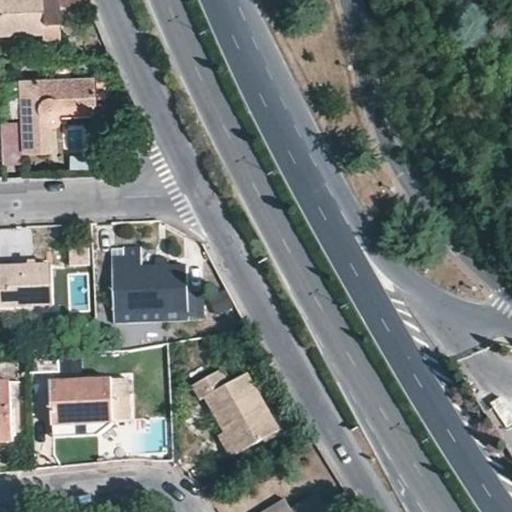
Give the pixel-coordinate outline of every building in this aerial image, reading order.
[(59,5),(58,0),(0,0),(0,34),(42,32),(43,39),(60,38),(59,5)] [(93,78),(21,81),(23,153),(48,152),(46,116),(50,115),(53,114),(54,113),(56,111),(58,110),(59,107),(59,104),(95,103),(93,78)] [(188,268),(142,269),(141,246),(124,247),(125,259),(119,259),(114,259),(116,316),(188,313),(189,319),(202,318),(201,293),(188,293),(188,268)] [(31,268),(0,269),(0,307),(54,307),(51,267),(31,268)] [(190,322),(189,319),(188,313),(116,316),(116,325),(190,322)] [(226,433),(238,455),(280,432),(247,375),(228,385),(221,370),(194,385),(201,400),(206,398),(216,415),(226,433)] [(113,424),(112,397),(111,381),(52,383),(53,405),(54,427),(113,424)] [(0,443),(13,443),(10,384),(0,384),(0,443)] [(130,397),(112,397),(113,424),(131,422),(130,397)] [(98,437),(113,424),(54,427),(55,439),(98,437)] [(230,460),(238,455),(226,433),(218,437),(230,460)] [(286,501),(267,511),(327,511),(318,496),(292,511),(286,501)]
